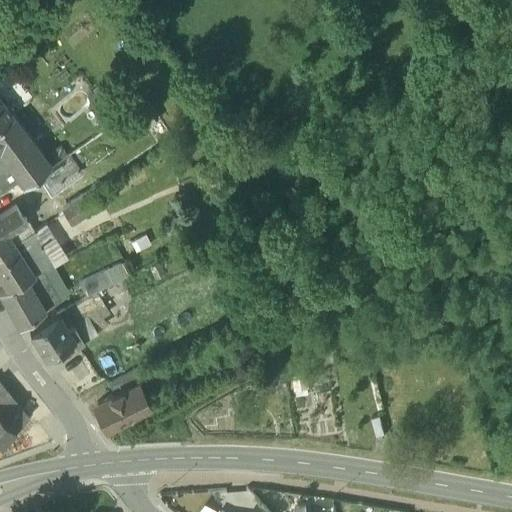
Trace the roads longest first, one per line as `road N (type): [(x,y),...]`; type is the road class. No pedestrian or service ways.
road 1 (secondary): [(121,463),(322,465),(511,500)]
road 2 (residential): [(0,328),(102,464)]
